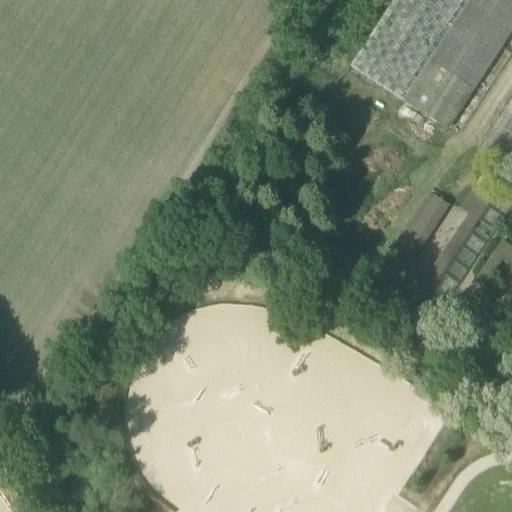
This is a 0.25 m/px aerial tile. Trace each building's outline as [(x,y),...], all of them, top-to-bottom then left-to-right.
[(446,131),(502,45),(511,29),(511,0),(396,0),(352,69),(446,131)] [(511,102),(481,151),(511,171),(511,102)] [(409,300),(496,359),(502,351),(425,299),(505,181),(487,169),(460,209),(467,214),(409,300)] [(394,247),(413,260),(449,205),(430,192),(394,247)] [(473,281),(484,288),(502,261),(510,266),(511,264),(511,247),(501,240),(473,281)]
